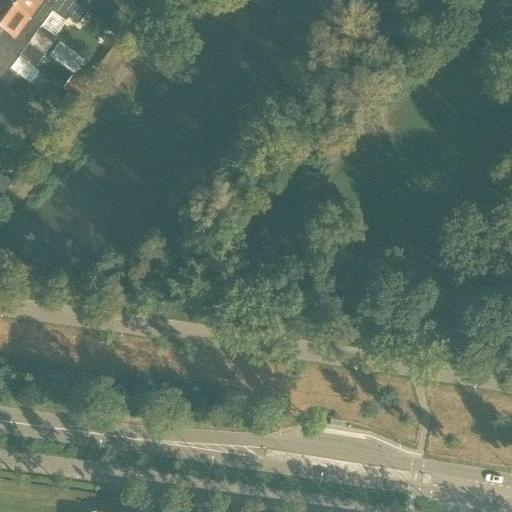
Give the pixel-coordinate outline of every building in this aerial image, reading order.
[(28,18),(2,0),(0,0),(0,40),(20,55),(19,56),(36,68),(45,56),(28,44),(41,27),(28,18)] [(78,26),(88,12),(72,0),(2,0),(28,18),(41,27),(51,12),(65,23),(69,19),(78,26)] [(0,40),(0,84),(19,56),(20,55),(0,40)] [(74,98),(68,94),(61,103),(68,108),(74,98)] [(0,128),(9,135),(18,124),(0,110),(0,128)] [(0,147),(9,135),(0,128),(0,147)] [(0,199),(1,198),(11,184),(0,175),(0,199)]
